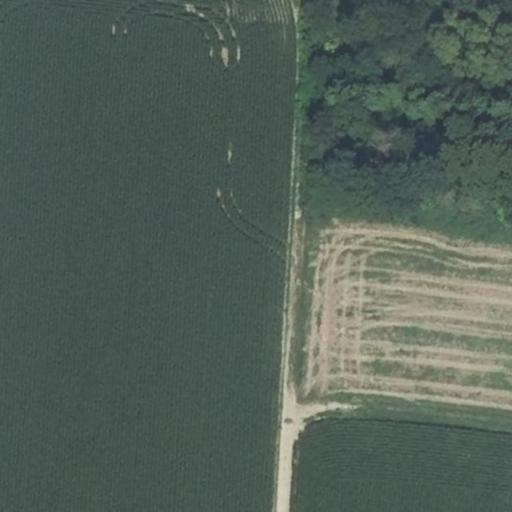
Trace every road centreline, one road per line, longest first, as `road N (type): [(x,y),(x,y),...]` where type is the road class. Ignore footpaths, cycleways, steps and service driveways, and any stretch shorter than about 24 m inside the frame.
road 1 (track): [(284,511),(303,162)]
road 2 (track): [(292,402),(511,427)]
